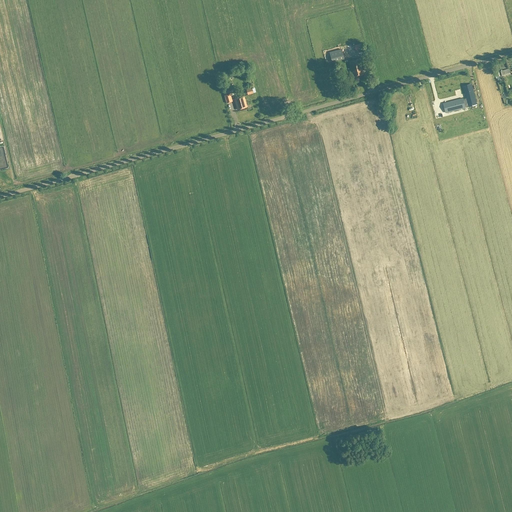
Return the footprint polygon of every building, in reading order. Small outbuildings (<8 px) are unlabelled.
[(341,50),(329,53),(332,63),(344,60),(341,50)] [(359,59),(349,62),(353,78),(363,75),(359,59)] [(465,93),(466,96),(473,94),(471,85),(464,87),(465,93)] [(244,97),(234,99),(237,110),(246,107),(244,97)] [(482,111),(440,121),(443,131),(484,121),(482,111)]
